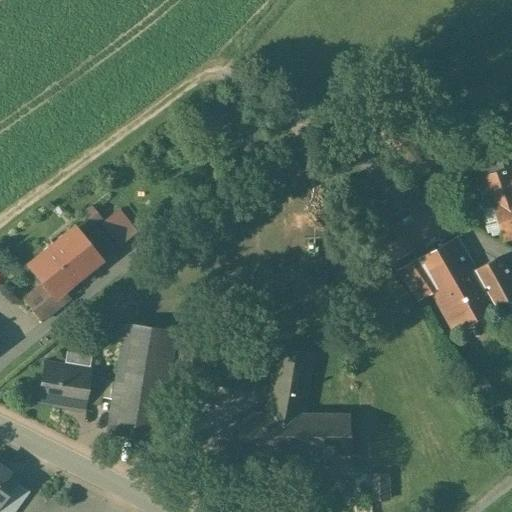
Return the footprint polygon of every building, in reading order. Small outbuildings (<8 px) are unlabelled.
[(416,164),(395,141),(380,154),(402,177),(416,164)] [(416,164),(402,177),(410,187),(425,173),(416,164)] [(511,166),(471,180),(481,210),(491,207),(501,240),(511,236),(511,166)] [(383,236),(402,260),(418,248),(399,223),(383,236)] [(74,229),(27,266),(50,295),(53,298),(62,291),(77,279),(76,278),(98,260),(99,261),(100,260),(99,259),(83,240),(74,229)] [(97,229),(83,240),(99,259),(112,249),(97,229)] [(455,239),(415,261),(432,292),(454,332),(493,310),(460,249),(455,239)] [(511,282),(499,258),(472,242),(460,249),(493,310),(511,299),(511,282)] [(415,261),(397,272),(400,277),(417,300),(432,292),(415,261)] [(390,263),(356,287),(366,301),(400,277),(397,272),(390,263)] [(41,284),(25,297),(33,308),(50,295),(41,284)] [(33,308),(31,310),(41,322),(69,300),(62,291),(53,298),(50,295),(33,308)] [(174,332),(124,324),(106,434),(156,442),(167,376),(174,332)] [(260,346),(174,332),(167,376),(253,389),(260,346)] [(276,348),(264,415),(301,416),(311,354),(276,348)] [(88,371),(44,364),(38,400),(68,405),(67,409),(81,411),(83,403),(87,376),(88,371)] [(103,378),(87,376),(83,403),(98,405),(103,378)] [(264,415),(239,415),(238,467),(317,468),(317,456),(347,456),(347,416),(301,416),(264,415)] [(0,469),(0,511),(3,511),(23,487),(0,469)] [(385,474),(369,475),(370,502),(387,500),(385,474)]
